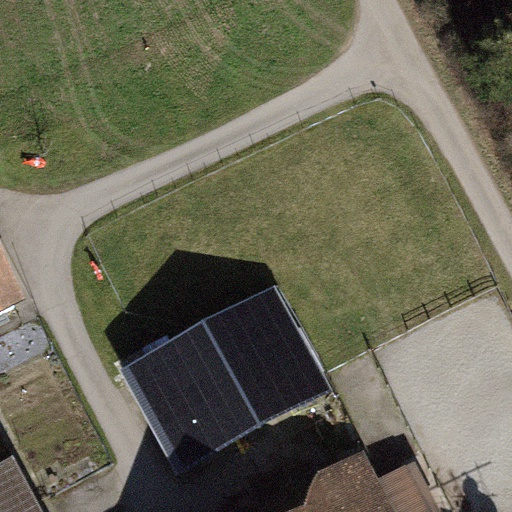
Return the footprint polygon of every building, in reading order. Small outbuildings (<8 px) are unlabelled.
[(0,302),(10,297),(0,277),(0,302)] [(130,380),(180,473),(260,429),(255,420),(312,389),(266,306),(130,380)] [(304,492),(314,511),(385,511),(360,464),(304,492)] [(36,511),(12,468),(0,474),(0,511),(36,511)] [(427,511),(405,470),(379,483),(394,511),(427,511)]
